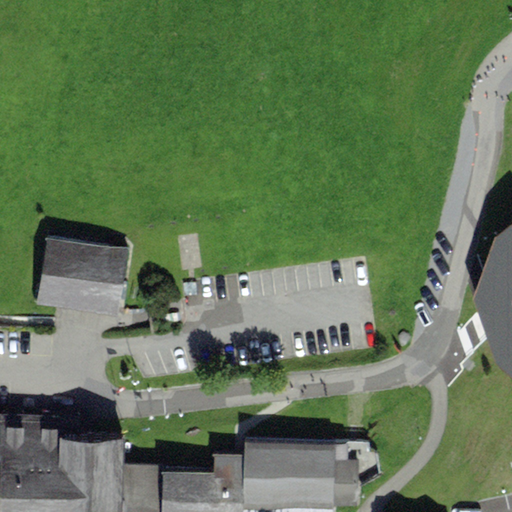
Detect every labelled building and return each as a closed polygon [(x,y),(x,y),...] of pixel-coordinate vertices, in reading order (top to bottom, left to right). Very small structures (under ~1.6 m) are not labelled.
[(511,225),(495,239),(473,300),(496,364),(511,378),(511,225)] [(129,248),(47,235),(36,301),(68,306),(119,314),(129,248)] [(130,420),(0,413),(0,511),(125,511),(128,458),(130,420)] [(340,441),(241,436),(240,464),(238,498),(337,502),(340,441)] [(128,458),(125,511),(237,511),(238,498),(240,464),(128,458)]
